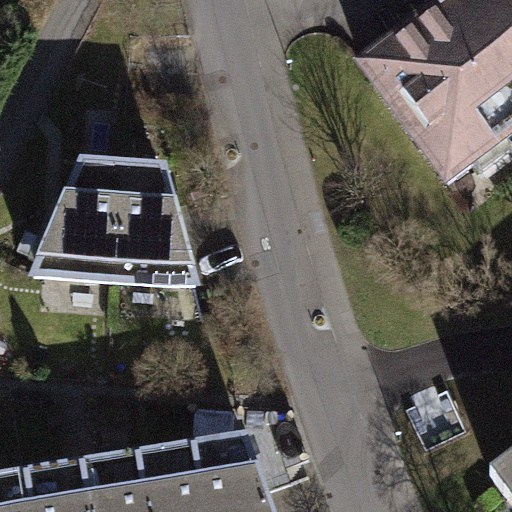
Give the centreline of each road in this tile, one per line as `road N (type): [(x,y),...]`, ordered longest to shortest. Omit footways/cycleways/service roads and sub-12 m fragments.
road 1 (residential): [(377,511),(287,263),(228,0)]
road 2 (residential): [(70,0),(0,146)]
